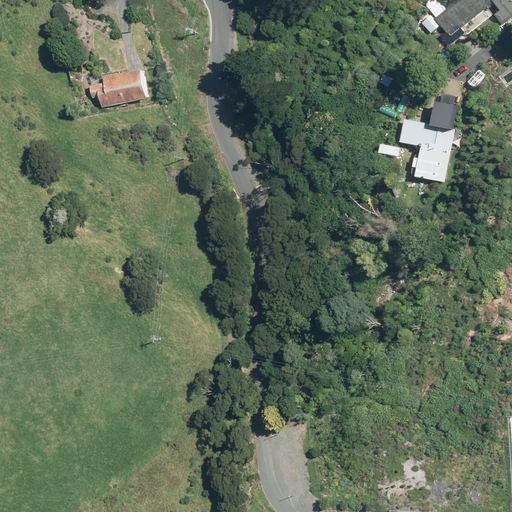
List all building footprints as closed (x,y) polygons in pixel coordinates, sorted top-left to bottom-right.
[(451,40),(497,4),(504,13),(497,18),(504,28),(511,22),(511,0),(466,0),(447,15),(438,2),(428,10),(451,40)] [(86,68),(71,70),(73,82),(88,80),(86,68)] [(95,79),(98,97),(105,96),(107,107),(155,99),(150,69),(95,79)] [(492,81),(482,70),(469,81),(479,93),(492,81)] [(470,101),(451,92),(439,117),(458,126),(470,101)] [(405,122),(401,143),(423,147),(417,179),(444,184),(454,131),(405,122)] [(404,146),(383,144),(382,160),(403,161),(404,146)]
